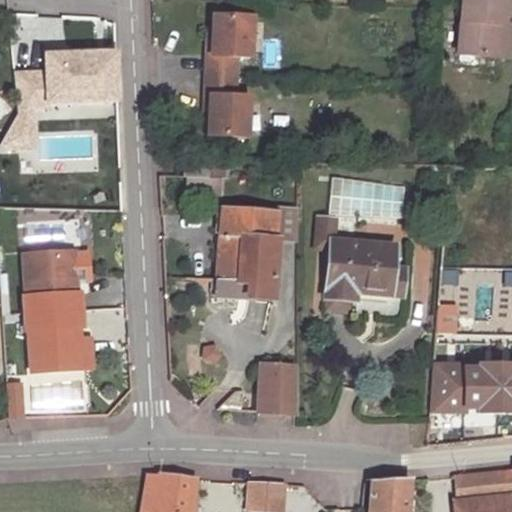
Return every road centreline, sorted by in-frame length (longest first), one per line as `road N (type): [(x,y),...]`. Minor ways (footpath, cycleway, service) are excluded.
road 1 (residential): [(129,0),(156,446)]
road 2 (residential): [(156,446),(402,462),(511,451)]
road 3 (residential): [(156,446),(0,456)]
